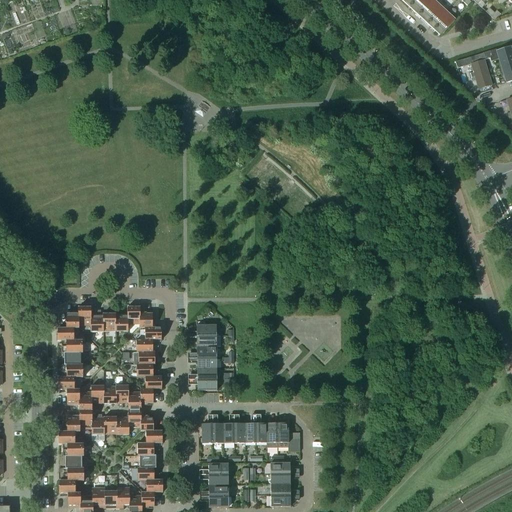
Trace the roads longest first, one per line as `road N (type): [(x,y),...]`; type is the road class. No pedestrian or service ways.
road 1 (tertiary): [(489,178),(307,0)]
road 2 (residential): [(309,511),(310,435),(285,410),(189,411)]
road 3 (tertiary): [(36,493),(36,356),(27,314)]
road 4 (residential): [(0,319),(7,327),(12,493)]
road 5 (residential): [(27,314),(67,294),(157,295),(169,301),(170,324)]
road 6 (residential): [(511,34),(444,54),(384,0)]
